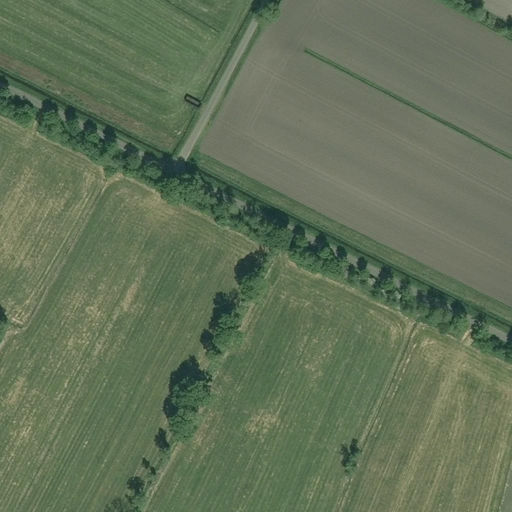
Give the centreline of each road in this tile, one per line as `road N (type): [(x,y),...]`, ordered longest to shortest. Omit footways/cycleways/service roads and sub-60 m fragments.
road 1 (unclassified): [(511,340),(174,171)]
road 2 (unclassified): [(174,171),(0,84)]
road 3 (unclassified): [(174,171),(266,0)]
